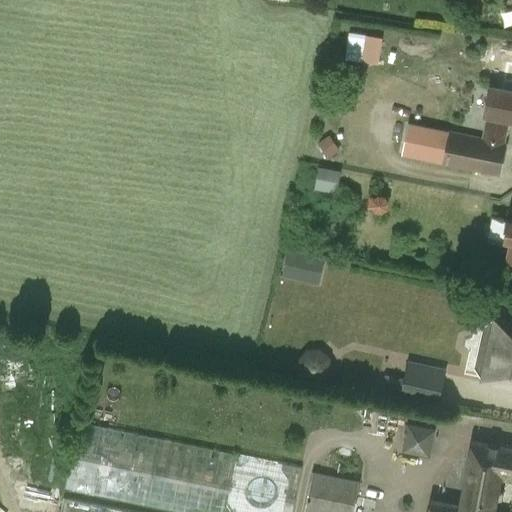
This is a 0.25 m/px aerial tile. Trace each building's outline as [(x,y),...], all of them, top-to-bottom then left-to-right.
[(380,59),(384,34),(350,29),(346,55),(380,59)] [(511,88),(491,84),(485,113),(488,114),(484,136),(504,140),(507,128),(502,127),(503,124),(502,124),(504,117),(511,118),(511,88)] [(448,131),(410,123),(404,151),(442,159),(448,131)] [(484,136),(448,128),(448,131),(442,159),(442,160),(444,161),(444,160),(456,163),(458,164),(458,163),(474,166),(474,167),(475,167),(486,169),(502,172),(508,141),(484,136)] [(339,190),(344,168),(321,163),(316,184),(339,190)] [(283,272),(322,281),(328,254),(289,245),(283,272)] [(511,319),(497,316),(484,375),(511,380),(511,319)] [(445,368),(410,360),(406,378),(386,373),(382,391),(437,403),(445,368)] [(292,511),(303,464),(79,418),(65,486),(188,511),(292,511)] [(434,427),(410,422),(405,446),(429,451),(434,427)] [(511,447),(476,440),(462,505),(434,499),(431,511),(497,511),(493,511),(496,497),(503,498),(505,488),(498,487),(501,472),(511,474),(511,447)] [(352,511),(360,480),(314,470),(305,511),(306,511),(352,511)] [(156,511),(64,493),(59,511),(156,511)]
